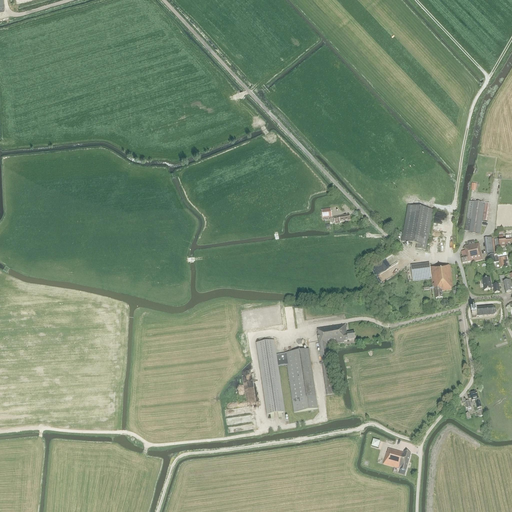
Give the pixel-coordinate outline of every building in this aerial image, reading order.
[(482,217),(484,203),(469,201),(465,231),(468,232),(468,233),(480,234),(482,221),(482,217)] [(426,250),(433,210),(408,206),(401,242),(416,244),(416,249),(426,250)] [(324,220),(332,218),(330,209),(330,207),(325,207),(325,210),(323,210),(324,220)] [(341,222),(350,220),(349,215),(334,218),(335,224),(341,223),(341,222)] [(506,245),(511,244),(511,238),(511,235),(505,236),(506,239),(503,239),(503,236),(498,237),(498,239),(495,239),(495,246),(499,245),(499,246),(506,245)] [(486,254),(494,253),(495,253),(493,239),(492,239),(492,237),(484,239),(486,254)] [(482,260),(482,257),(479,244),(464,247),(465,251),(461,252),(462,257),(461,257),(462,263),(472,261),(472,262),(482,260)] [(507,260),(506,256),(498,257),(495,258),(494,255),(488,256),(489,264),(496,263),(499,262),(500,268),(507,267),(506,261),(507,260)] [(446,266),(430,267),(429,264),(411,267),(413,281),(431,279),(433,287),(434,287),(434,289),(435,291),(435,292),(436,299),(443,298),(442,291),(453,290),(450,266),(446,266)] [(492,285),(491,285),(490,278),(482,280),(482,281),(481,281),(481,285),(482,285),(483,291),(491,289),(493,288),(494,293),(500,292),(498,284),(492,285)] [(496,314),(496,313),(496,310),(495,310),(493,308),(492,308),(475,309),(476,311),(475,311),(472,311),(472,316),(472,318),(477,318),(477,317),(493,316),(496,314)] [(344,341),(355,339),(354,333),(347,334),(346,325),(317,329),(318,333),(317,334),(319,344),(316,344),(317,349),(319,348),(322,363),(329,362),(327,345),(344,343),(344,341)] [(318,409),(309,350),(285,353),(285,354),(276,355),(274,341),(256,343),(267,415),(285,412),(278,366),(287,365),(294,413),(318,409)] [(329,363),(322,365),(327,396),(334,395),(329,363)] [(468,396),(468,400),(471,399),(472,401),(475,400),(476,403),(477,409),(481,408),(480,402),(479,399),(478,399),(476,392),(470,393),(470,396),(468,396)] [(380,442),(373,440),(371,447),(378,448),(380,442)] [(406,472),(411,454),(404,452),(404,453),(389,449),(387,453),(383,464),(396,468),(399,469),(399,468),(400,468),(400,470),(406,472)]
